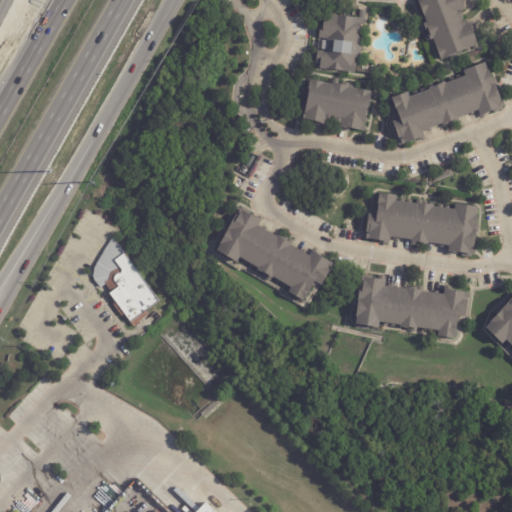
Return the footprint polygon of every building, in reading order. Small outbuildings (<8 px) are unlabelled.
[(461,0),(463,3),(465,6),(466,6),(467,11),(463,12),(466,18),(463,19),(465,22),(466,21),(467,25),(472,23),(474,28),(476,27),(478,32),(475,33),(479,43),(480,43),(481,46),(480,47),(480,49),(475,51),(474,48),(471,50),(472,52),(468,53),(467,52),(443,61),(436,44),(434,45),(432,40),(429,42),(426,34),(428,33),(425,25),(429,24),(420,2),(425,0),(461,0)] [(366,20),(366,26),(363,26),(362,36),(364,36),(362,62),(358,61),(356,74),(321,70),(321,65),(317,64),(318,52),(322,52),(324,39),(320,39),(321,26),(323,26),(325,16),(366,20)] [(503,102),(504,102),(506,107),(504,108),(505,111),(490,116),(490,115),(486,117),(487,118),(482,120),(479,112),(475,114),(476,115),(471,117),(471,115),(460,119),(461,121),(449,126),(450,128),(445,129),(443,125),(432,130),(433,131),(428,133),(428,131),(424,133),(426,139),(426,141),(422,142),(422,141),(407,146),(406,145),(404,146),(403,145),(400,147),(399,142),(401,141),(394,124),(402,120),(400,114),(399,114),(393,100),(410,94),(412,99),(432,91),(431,89),(435,87),(435,89),(443,86),(443,85),(447,83),(448,85),(467,77),(465,72),(487,64),(489,71),(490,71),(503,103),(503,102)] [(329,85),(333,86),(334,82),(351,86),(350,89),(373,94),(364,134),(361,133),(361,135),(346,131),(346,130),(341,129),(341,124),(336,123),(336,122),(333,121),(333,122),(331,122),(330,124),(328,124),(327,126),(321,125),(320,127),(316,126),(316,124),(301,120),(302,114),(305,115),(311,91),(309,90),(311,81),(329,85)] [(453,176),(453,177),(436,183),(434,178),(451,171),(453,176)] [(401,203),(418,206),(418,203),(436,206),(435,208),(456,212),(457,206),(480,210),(478,217),(480,217),(479,226),(480,226),(479,234),(478,234),(474,258),(454,254),(453,257),(448,256),(450,248),(445,247),(445,249),(440,248),(441,246),(430,245),(430,246),(418,244),(418,245),(417,247),(411,246),(412,242),(400,240),(400,242),(395,241),(395,240),(392,239),(391,245),(390,245),(390,247),(385,247),(385,245),(367,242),(367,240),(364,239),(365,234),(368,235),(371,216),(378,217),(381,195),(398,197),(397,202),(401,203)] [(253,218),(256,220),(257,219),(258,220),(260,217),(264,219),(262,222),(263,222),(260,228),(278,238),(279,237),(294,246),(293,248),(311,258),(314,253),(319,256),(319,257),(334,266),(331,272),(333,273),(324,288),(317,284),(305,305),(290,296),(293,291),(274,280),(272,283),(267,280),(268,279),(258,273),(260,271),(242,260),(239,265),(218,253),(242,211),(253,218)] [(143,320),(140,321),(141,323),(134,327),(130,322),(131,321),(126,313),(122,316),(113,304),(117,302),(110,292),(112,291),(105,282),(109,279),(112,271),(120,267),(114,260),(125,252),(161,300),(147,310),(150,315),(143,320)] [(380,277),(387,278),(386,281),(388,281),(387,289),(407,291),(407,289),(425,292),(424,294),(445,297),(446,290),(453,291),(453,293),(472,295),(471,301),(467,301),(467,302),(470,303),(468,321),(461,320),(460,324),(457,341),(440,339),(440,334),(435,333),(435,335),(432,335),(432,333),(430,333),(430,335),(425,334),(426,332),(419,331),(419,333),(418,332),(418,335),(412,334),(412,332),(402,330),(402,328),(396,327),(396,330),(394,330),(394,327),(390,326),(389,329),(387,329),(388,326),(381,325),(380,331),(358,328),(359,321),(358,320),(364,276),(373,277),(373,280),(380,281),(380,277)] [(511,351),(511,352),(508,349),(511,346),(508,342),(503,346),(486,330),(492,324),(491,324),(503,312),(502,311),(511,301),(511,351)] [(103,511),(218,511),(208,502),(198,511),(177,511),(139,475),(103,511)]
